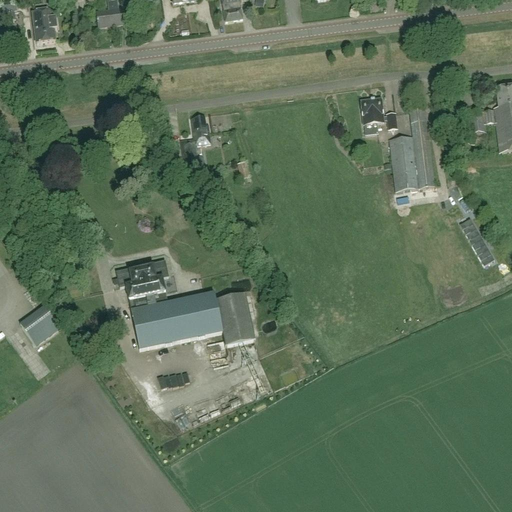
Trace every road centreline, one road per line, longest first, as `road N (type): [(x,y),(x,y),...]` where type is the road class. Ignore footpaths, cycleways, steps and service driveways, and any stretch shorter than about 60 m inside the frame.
road 1 (unclassified): [(0,134),(382,78),(511,69)]
road 2 (tertiary): [(0,72),(511,6)]
